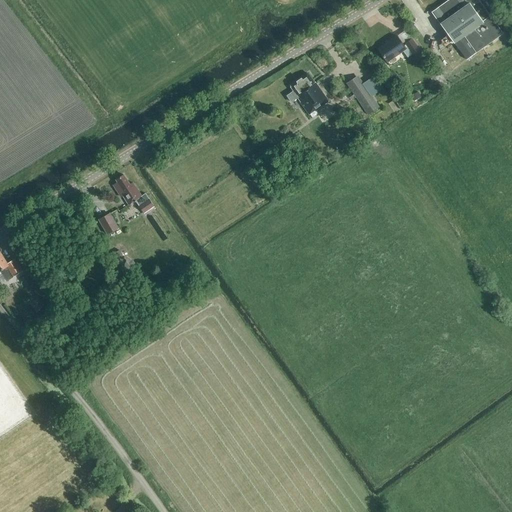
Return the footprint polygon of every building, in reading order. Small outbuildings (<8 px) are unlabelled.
[(439,7),(432,12),(440,24),(454,43),(466,60),(477,53),(476,52),(502,34),(477,0),(468,0),(467,1),(466,0),(450,0),(439,8),(439,7)] [(413,55),(420,50),(412,39),(405,44),(405,45),(403,46),(396,36),(378,50),(387,62),(407,48),(413,55)] [(290,87),(293,92),(287,96),(291,102),(297,98),(301,103),(300,104),(301,104),(309,115),(310,115),(312,118),(317,115),(317,112),(316,110),(328,102),(315,83),(314,83),(308,74),(291,86),(291,87),(290,87)] [(363,84),(352,92),(368,115),(379,107),(363,84)] [(381,137),(372,143),(376,150),(386,144),(381,137)] [(129,205),(135,201),(144,213),(154,207),(145,194),(142,196),(133,183),(130,185),(123,176),(116,180),(118,183),(113,186),(118,193),(120,192),(129,205)] [(99,220),(108,235),(118,229),(110,214),(99,220)] [(10,279),(22,270),(15,259),(8,264),(0,252),(0,271),(1,271),(7,279),(9,278),(10,279)] [(44,273),(32,281),(37,288),(49,280),(44,273)] [(26,286),(32,283),(26,276),(21,279),(26,286)] [(76,299),(79,298),(65,278),(63,280),(76,299)] [(39,311),(47,304),(40,295),(32,302),(39,311)]
